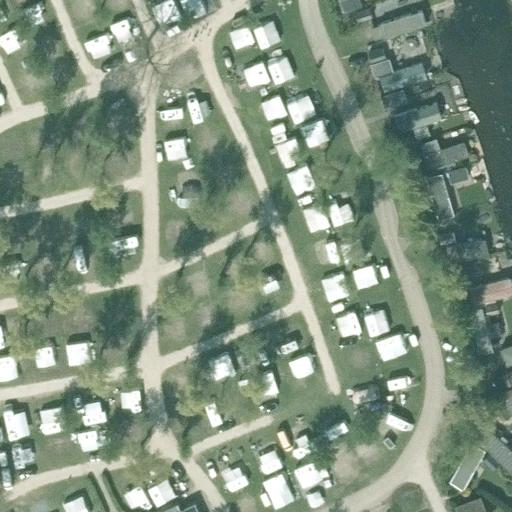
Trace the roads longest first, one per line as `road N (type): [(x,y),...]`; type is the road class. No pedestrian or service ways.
road 1 (track): [(247,0),(162,49),(143,70),(149,368),(157,416),(163,448),(182,457),(221,511)]
road 2 (track): [(335,389),(207,59),(209,22)]
road 3 (track): [(305,303),(149,368),(0,398)]
road 4 (track): [(0,307),(150,277),(271,219)]
road 5 (track): [(0,499),(39,480),(163,448)]
road 6 (track): [(0,125),(143,70)]
road 7 (track): [(0,209),(150,184)]
